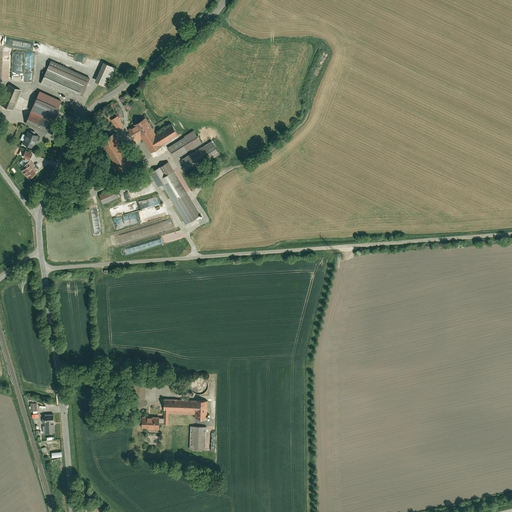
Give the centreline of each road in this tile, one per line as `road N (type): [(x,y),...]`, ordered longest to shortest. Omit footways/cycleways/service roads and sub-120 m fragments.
road 1 (unclassified): [(43,269),(511,234)]
road 2 (unclassified): [(39,217),(76,122),(226,0)]
road 3 (unclassified): [(73,511),(43,269)]
